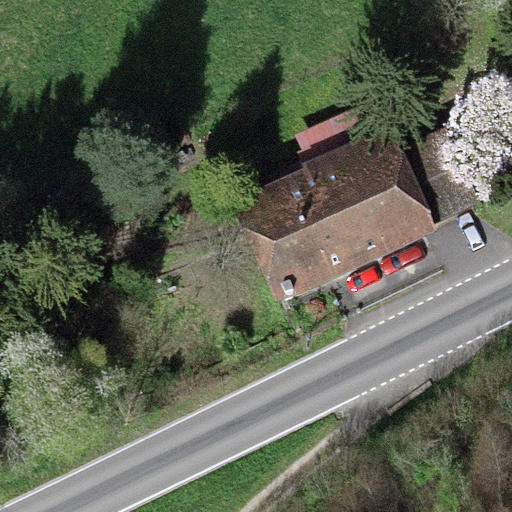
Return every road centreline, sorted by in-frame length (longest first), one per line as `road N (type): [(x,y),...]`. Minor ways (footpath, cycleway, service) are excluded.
road 1 (secondary): [(465,316),(68,511)]
road 2 (residential): [(277,511),(465,316)]
